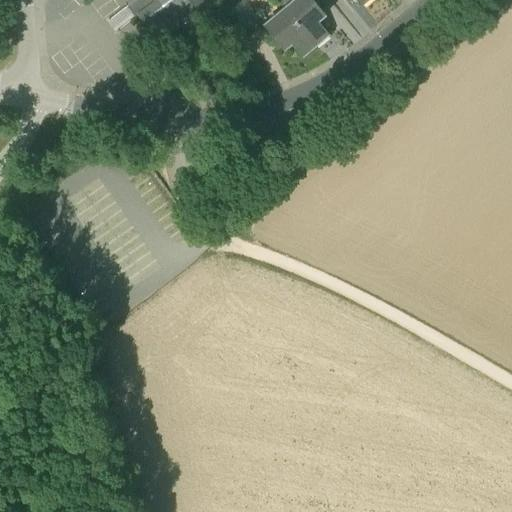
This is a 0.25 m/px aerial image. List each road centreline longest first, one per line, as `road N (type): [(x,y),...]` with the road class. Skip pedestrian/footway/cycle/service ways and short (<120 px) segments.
road 1 (track): [(511,382),(342,288),(212,237),(181,191),(180,115)]
road 2 (residential): [(33,93),(130,114),(269,110),(332,85),(434,0)]
